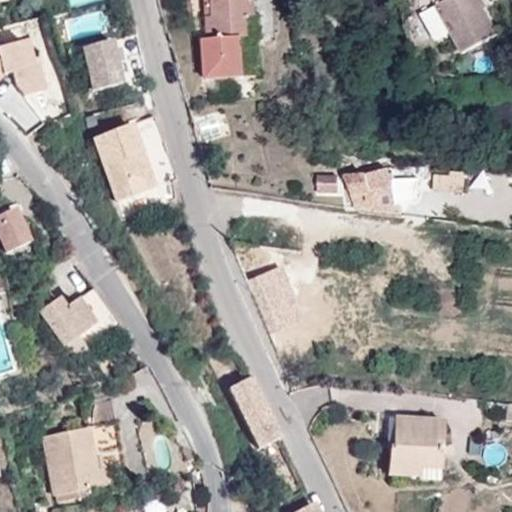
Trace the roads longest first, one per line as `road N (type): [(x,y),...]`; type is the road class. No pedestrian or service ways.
road 1 (residential): [(333,511),(224,290),(142,0)]
road 2 (residential): [(0,131),(48,186),(182,402),(212,463),(217,511)]
